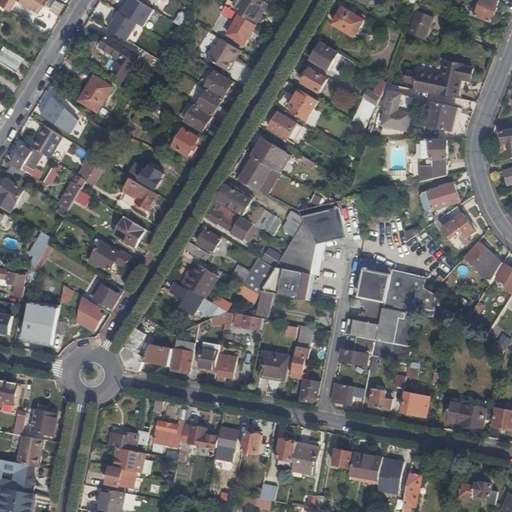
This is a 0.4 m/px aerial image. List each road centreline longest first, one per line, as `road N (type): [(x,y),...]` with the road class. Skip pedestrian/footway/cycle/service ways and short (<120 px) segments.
road 1 (residential): [(320,0),(105,357)]
road 2 (residential): [(113,380),(322,420)]
road 3 (residential): [(511,50),(481,144),(490,213),(511,237)]
road 4 (residential): [(322,420),(511,456)]
road 5 (residential): [(355,240),(322,420)]
road 6 (residential): [(84,0),(0,139)]
